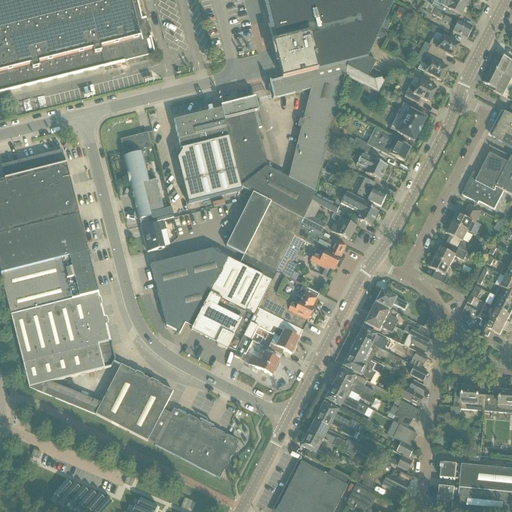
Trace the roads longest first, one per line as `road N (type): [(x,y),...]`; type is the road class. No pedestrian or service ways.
road 1 (unclassified): [(81,114),(141,331),(161,352),(289,421)]
road 2 (residential): [(407,276),(488,114),(460,92)]
road 3 (tertiary): [(373,261),(460,92)]
road 4 (tertiary): [(289,421),(373,261)]
road 5 (residential): [(416,511),(437,382),(458,344)]
road 6 (unclassified): [(81,114),(233,75)]
road 7 (residential): [(120,478),(0,428)]
